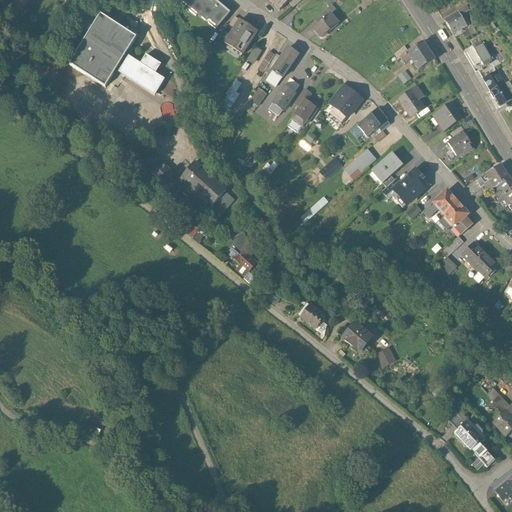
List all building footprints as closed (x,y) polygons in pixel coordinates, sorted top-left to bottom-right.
[(27,0),(11,0),(8,5),(19,13),(27,0)] [(211,2),(208,0),(181,0),(180,2),(205,23),(207,21),(211,24),(212,23),(218,27),(216,29),(217,29),(230,14),(213,0),(211,2)] [(293,0),(268,0),(280,12),(293,0)] [(469,13),(465,10),(444,23),(453,37),(466,28),(462,22),(467,19),(465,16),(469,13)] [(331,17),(330,16),(313,30),(321,39),(338,25),(336,26),(329,18),(331,17)] [(137,40),(101,17),(70,65),(105,88),(137,40)] [(249,29),(239,22),(224,46),(241,56),(255,34),(249,29)] [(435,62),(424,45),(400,60),(405,67),(410,64),(412,67),(414,65),(419,73),(435,62)] [(492,63),(481,45),(466,54),(474,67),(481,63),(484,68),(492,63)] [(298,56),(288,49),(272,73),(282,79),(298,56)] [(274,56),(268,52),(257,69),(264,73),(274,56)] [(140,64),(129,56),(118,72),(154,96),(164,80),(155,74),(161,65),(145,56),(140,64)] [(494,99),(499,108),(511,100),(511,98),(510,95),(511,94),(511,88),(509,83),(504,86),(497,74),(484,82),(491,94),(490,96),(492,99),(494,99)] [(332,98),(338,103),(348,91),(342,87),(332,98)] [(265,95),(256,89),(249,101),(258,107),(265,95)] [(294,95),(284,89),(273,105),(283,112),(294,95)] [(424,99),(418,90),(400,102),(408,113),(410,112),(414,117),(424,110),(419,102),(424,99)] [(295,105),(299,108),(304,102),(306,103),(311,95),(305,91),(295,105)] [(348,91),(338,103),(334,108),(347,118),(361,101),(348,91)] [(306,103),(304,102),(299,108),(291,120),(302,128),(305,123),(306,124),(316,110),(306,103)] [(462,121),(452,106),(434,119),(444,133),(462,121)] [(390,126),(378,112),(366,122),(366,121),(362,124),(361,122),(357,125),(357,126),(350,132),(357,140),(363,135),(366,138),(378,129),(381,133),(390,126)] [(474,150),(464,134),(449,145),(457,158),(463,154),(465,156),(474,150)] [(367,151),(343,171),(349,177),(358,169),(361,173),(376,161),(367,151)] [(180,178),(152,152),(141,164),(175,195),(180,189),(175,184),(180,178)] [(393,154),(372,173),(382,184),(404,166),(393,154)] [(341,167),(334,158),(319,172),(326,180),(341,167)] [(226,191),(195,162),(180,178),(175,184),(180,189),(196,204),(192,208),(202,217),(206,213),(226,191)] [(500,187),(510,180),(501,167),(486,176),(491,184),(485,188),(490,194),(491,194),(501,187),(500,187)] [(428,187),(415,173),(394,191),(407,205),(428,187)] [(511,183),(510,180),(500,187),(501,187),(491,194),(497,204),(500,202),(504,209),(511,204),(511,183)] [(439,211),(444,217),(458,205),(447,192),(433,205),(434,205),(423,214),(428,220),(439,211)] [(469,217),(458,205),(444,217),(461,236),(472,227),(466,219),(469,217)] [(242,234),(235,237),(236,240),(232,245),(235,248),(231,252),(233,254),(232,256),(240,263),(235,268),(244,275),(253,264),(254,260),(246,253),(249,249),(242,234)] [(463,258),(479,274),(480,275),(492,262),(475,245),(463,258)] [(497,267),(492,262),(480,275),(479,274),(473,280),(479,285),(497,267)] [(301,316),(310,305),(307,303),(298,314),(301,316)] [(324,316),(310,305),(301,316),(315,328),(322,319),(324,316)] [(324,321),(322,319),(315,328),(320,332),(326,324),(323,322),(324,321)] [(370,334),(355,321),(343,336),(349,341),(351,338),(360,346),(370,334)] [(394,359),(388,348),(376,354),(382,365),(394,359)] [(500,414),(494,420),(498,424),(496,426),(504,435),(511,428),(511,407),(511,409),(493,389),(476,376),(471,382),(486,394),(492,400),(489,402),(500,414)] [(473,428),(466,421),(455,432),(467,444),(466,445),(487,467),(495,459),(479,442),(482,439),(480,437),(482,434),(482,430),(477,424),(473,428)] [(509,491),(504,484),(497,490),(502,497),(509,491)]
